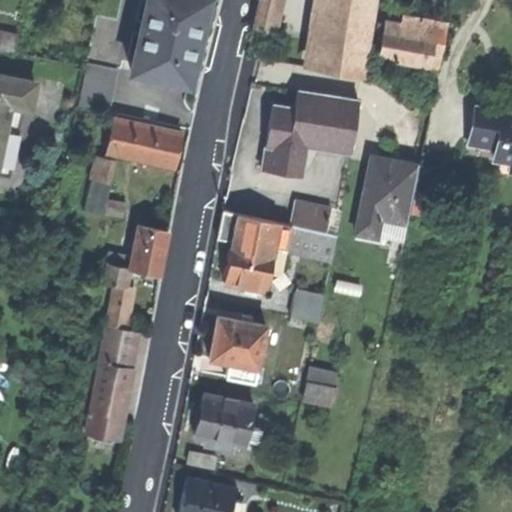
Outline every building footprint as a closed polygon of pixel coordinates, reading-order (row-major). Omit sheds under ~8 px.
[(206,0),(145,0),(130,70),(188,83),(190,72),(206,0)] [(256,0),(250,27),(273,33),(274,28),(270,27),(272,17),(276,14),(278,2),(277,0),(256,0)] [(372,0),(324,0),(314,67),(360,74),(372,0)] [(430,52),(440,54),(446,21),(437,19),(402,12),(400,22),(384,19),(377,56),(427,65),(430,52)] [(0,50),(14,52),(17,35),(0,31),(0,50)] [(115,67),(86,61),(77,104),(105,110),(115,67)] [(0,174),(8,176),(22,107),(29,109),(34,82),(0,75),(0,174)] [(360,100),(297,89),(293,108),(271,104),(267,130),(264,146),(270,147),(277,159),(275,172),(301,176),(305,145),(351,153),(360,100)] [(469,138),(499,144),(496,159),(511,162),(511,114),(505,113),(506,111),(476,106),(469,138)] [(181,131),(112,117),(105,152),(174,166),(176,153),(181,131)] [(260,169),(275,172),(277,159),(270,147),(264,146),(260,169)] [(102,180),(107,156),(95,154),(89,178),(102,180)] [(372,154),(368,174),(376,176),(380,156),(372,154)] [(381,218),(407,223),(419,165),(396,160),(380,156),(376,176),(368,174),(356,231),(377,236),(381,218)] [(109,182),(102,180),(89,178),(81,208),(102,212),(109,182)] [(295,200),(290,225),(326,233),(332,208),(295,200)] [(232,240),(237,215),(222,211),(216,237),(232,240)] [(273,247),(278,223),(237,215),(232,240),(228,258),(224,282),(265,290),(270,265),(273,247)] [(278,223),(273,247),(285,249),(332,259),(337,235),(326,233),(290,225),(278,223)] [(128,269),(131,269),(147,273),(159,275),(168,231),(137,224),(128,269)] [(285,249),(273,247),(270,265),(281,268),(285,249)] [(114,284),(127,287),(131,269),(128,269),(105,264),(101,281),(114,284)] [(134,288),(127,287),(114,284),(106,324),(125,328),(134,288)] [(319,323),(325,296),(296,289),(290,316),(319,323)] [(74,314),(86,315),(86,307),(75,306),(74,314)] [(229,360),(255,366),(264,324),(217,315),(212,338),(209,357),(229,360)] [(101,360),(130,366),(138,331),(125,328),(106,324),(98,360),(101,360)] [(131,367),(130,366),(101,360),(90,409),(120,415),(121,415),(126,390),(131,367)] [(252,380),(255,366),(229,360),(226,376),(252,380)] [(337,372),(306,365),(304,380),(334,387),(337,372)] [(330,402),(334,387),(304,380),(300,396),(330,402)] [(244,446),(246,439),(249,425),(253,403),(203,392),(196,420),(193,435),(213,439),(212,446),(231,450),(232,443),(244,446)] [(120,415),(90,409),(86,430),(115,436),(115,437),(120,415)] [(249,425),(246,439),(256,441),(259,428),(249,425)] [(216,456),(191,450),(188,463),(213,469),(216,456)] [(235,488),(187,477),(181,503),(178,511),(238,511),(241,500),(233,499),(235,488)]
